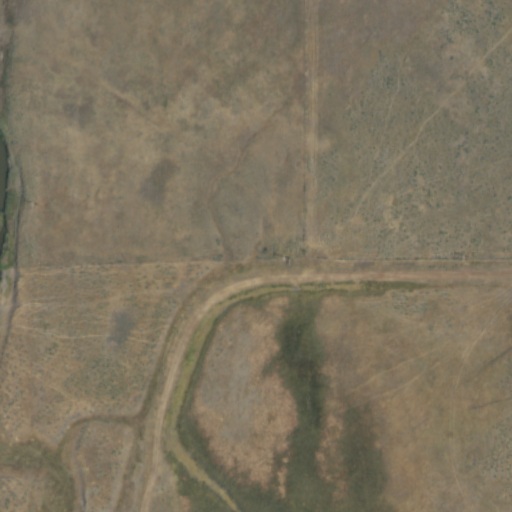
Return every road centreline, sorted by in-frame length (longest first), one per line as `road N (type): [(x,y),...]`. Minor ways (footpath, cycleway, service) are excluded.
road 1 (track): [(511,145),(393,198),(324,241),(289,243),(194,152),(0,33)]
road 2 (track): [(141,511),(162,400),(203,305),(267,282),(511,275)]
